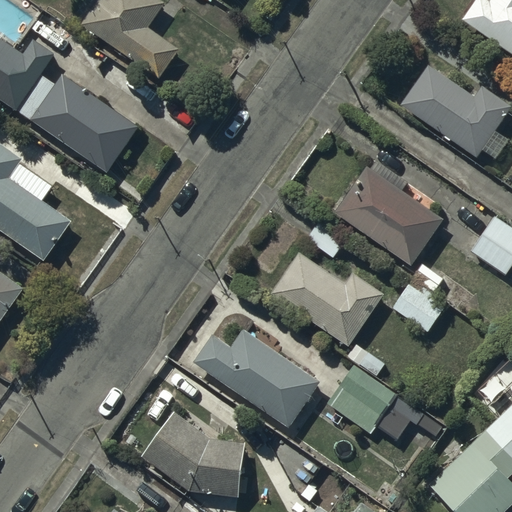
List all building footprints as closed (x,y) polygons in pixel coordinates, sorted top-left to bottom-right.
[(98,0),(82,23),(160,77),(180,49),(161,36),(183,5),(175,0),(98,0)] [(511,0),(490,0),(490,1),(489,0),(476,0),(464,18),(511,52),(511,0)] [(70,31),(43,14),(34,27),(61,45),(70,31)] [(24,53),(0,36),(0,96),(18,108),(56,54),(34,39),(24,53)] [(477,95),(430,63),(401,105),(477,157),(511,106),(483,86),(477,95)] [(139,127),(64,74),(32,118),(107,172),(139,127)] [(54,83),(43,75),(19,110),(30,117),(54,83)] [(24,158),(0,141),(0,230),(44,261),(72,221),(10,178),(24,158)] [(443,219),(367,166),(336,210),(411,264),(443,219)] [(511,264),(511,228),(495,217),(472,251),(506,274),(511,264)] [(347,238),(322,219),(309,236),(334,255),(347,238)] [(348,283),(300,251),(271,294),(349,347),(385,294),(354,274),(348,283)] [(444,278),(424,264),(415,277),(435,291),(444,278)] [(0,321),(24,288),(0,270),(0,321)] [(447,306),(415,282),(396,307),(429,331),(447,306)] [(321,382),(246,331),(235,347),(215,333),(195,361),(291,426),(321,382)] [(385,364),(357,344),(349,356),(376,375),(385,364)] [(396,395),(355,366),(329,403),(370,432),(396,395)] [(444,427),(400,396),(378,427),(396,440),(412,418),(437,436),(444,427)] [(511,403),(428,485),(454,511),(504,511),(511,505),(511,483),(508,479),(511,474),(511,403)] [(212,439),(176,412),(144,455),(192,491),(240,496),(246,443),(212,439)] [(320,468),(294,449),(282,465),(308,484),(320,468)] [(373,511),(361,502),(353,511),(373,511)]
